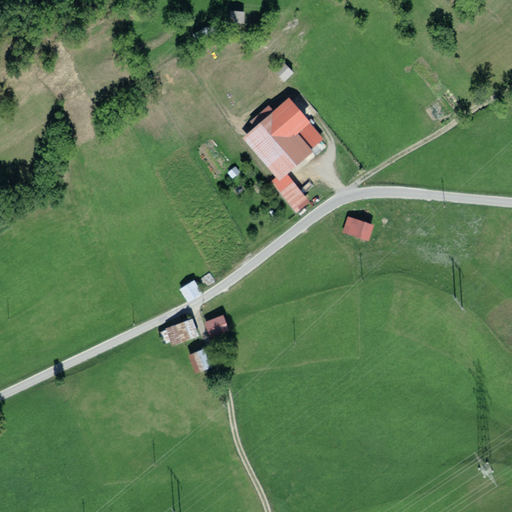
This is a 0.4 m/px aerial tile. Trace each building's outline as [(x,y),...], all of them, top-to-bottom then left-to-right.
[(243,13),(232,12),(231,22),(242,23),(243,13)] [(215,33),(211,25),(193,35),(197,42),(215,33)] [(292,73),(284,64),(275,72),(283,80),(292,73)] [(307,153),(307,152),(321,140),(306,123),(289,103),(275,115),(268,107),(251,122),(258,130),(248,138),(280,176),(307,153)] [(371,227),(349,218),(344,231),(367,239),(371,227)] [(200,293),(193,282),(181,289),(189,300),(200,293)] [(222,317),(206,323),(211,336),(227,330),(222,317)] [(172,344),(182,340),(196,335),(191,321),(177,327),(167,330),(160,333),(164,343),(171,341),(172,344)] [(211,365),(205,351),(190,356),(196,371),(211,365)]
